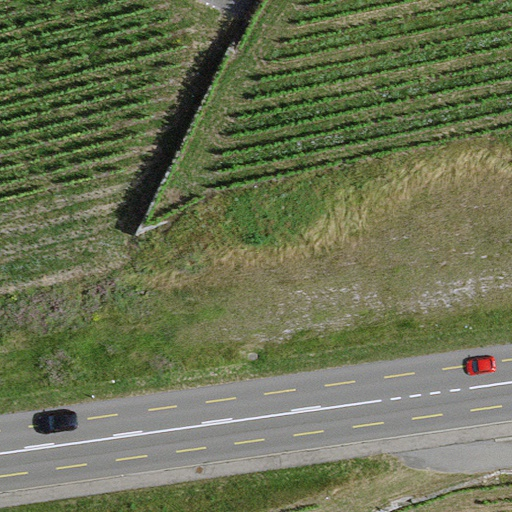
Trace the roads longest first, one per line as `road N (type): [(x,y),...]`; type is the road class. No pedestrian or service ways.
road 1 (primary): [(511,380),(0,452)]
road 2 (track): [(422,393),(433,439),(486,460),(511,456)]
